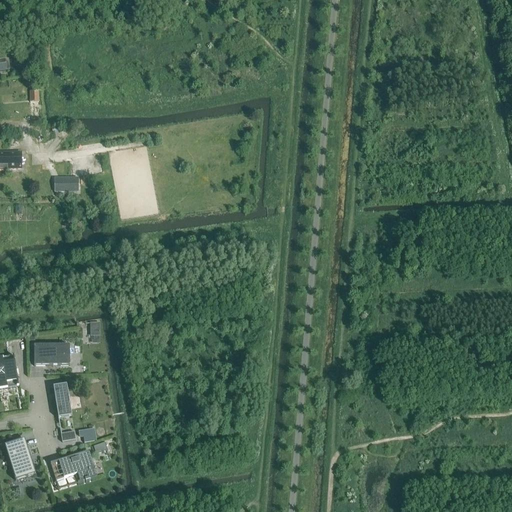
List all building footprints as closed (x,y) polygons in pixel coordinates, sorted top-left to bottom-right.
[(38,92),(29,93),(30,117),(39,117),(38,92)] [(0,166),(7,167),(7,170),(21,170),(21,153),(0,153),(0,166)] [(78,181),(54,181),(54,193),(78,193),(78,181)] [(99,324),(90,325),(91,337),(99,336),(99,324)] [(34,347),(34,367),(70,367),(70,347),(34,347)] [(14,357),(0,358),(0,390),(19,387),(14,357)] [(58,420),(59,420),(72,417),(70,406),(69,397),(68,398),(67,386),(53,388),(58,420)] [(61,435),(59,420),(58,420),(62,443),(76,441),(74,433),(61,435)] [(24,440),(4,447),(15,482),(35,475),(24,440)] [(104,444),(93,447),(95,455),(107,451),(104,444)] [(50,465),(58,491),(59,490),(59,491),(97,479),(89,453),(50,465)]
